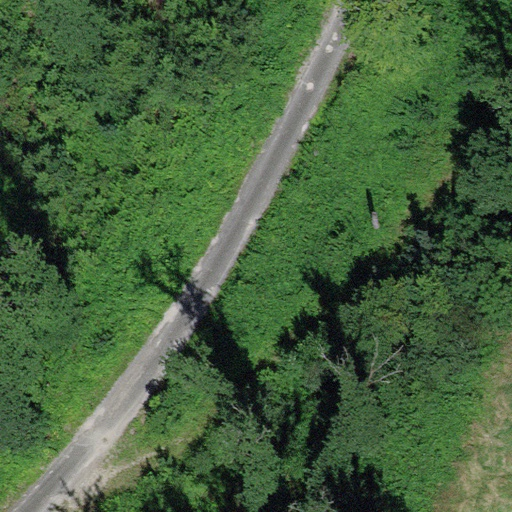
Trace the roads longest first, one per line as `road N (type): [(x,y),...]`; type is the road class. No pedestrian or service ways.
road 1 (track): [(54,494),(230,419),(511,89)]
road 2 (track): [(350,0),(194,302),(38,511)]
